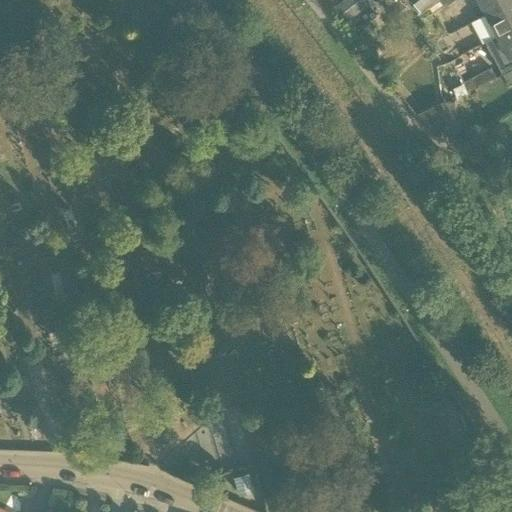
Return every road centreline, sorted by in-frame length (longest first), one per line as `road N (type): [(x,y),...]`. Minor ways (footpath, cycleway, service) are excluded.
road 1 (residential): [(195,0),(369,234),(511,453)]
road 2 (residential): [(511,166),(458,163),(432,151),(309,0)]
road 3 (residential): [(219,511),(136,479),(0,464)]
